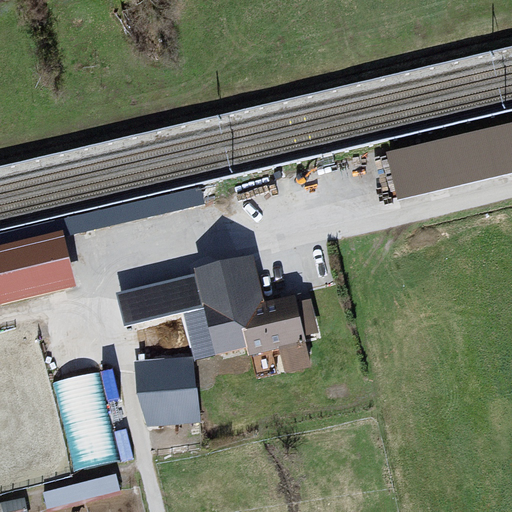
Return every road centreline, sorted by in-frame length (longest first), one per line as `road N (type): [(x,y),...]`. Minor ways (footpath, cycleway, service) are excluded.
road 1 (track): [(402,511),(334,229)]
road 2 (track): [(151,511),(113,353),(77,346)]
road 3 (residential): [(334,229),(511,189)]
